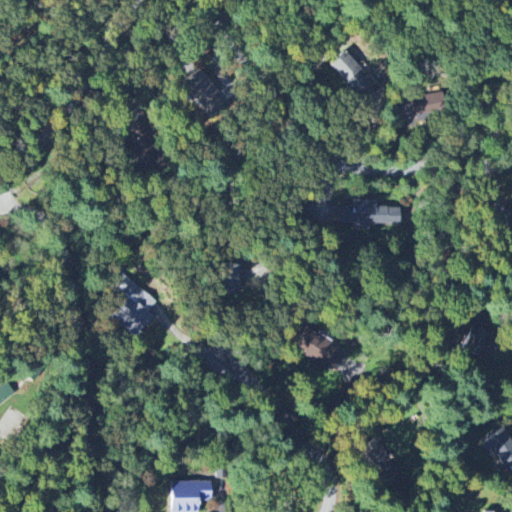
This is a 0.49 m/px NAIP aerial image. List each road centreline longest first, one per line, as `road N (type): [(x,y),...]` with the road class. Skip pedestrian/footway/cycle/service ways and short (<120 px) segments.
road 1 (residential): [(511,256),(502,187),(486,161),(465,154),(327,161),(291,137),(239,57),(218,0)]
road 2 (residential): [(90,511),(65,257),(54,225),(37,212),(0,208)]
road 3 (residential): [(8,207),(0,183),(89,86),(137,0)]
road 4 (residential): [(325,511),(327,476),(302,423),(226,355)]
